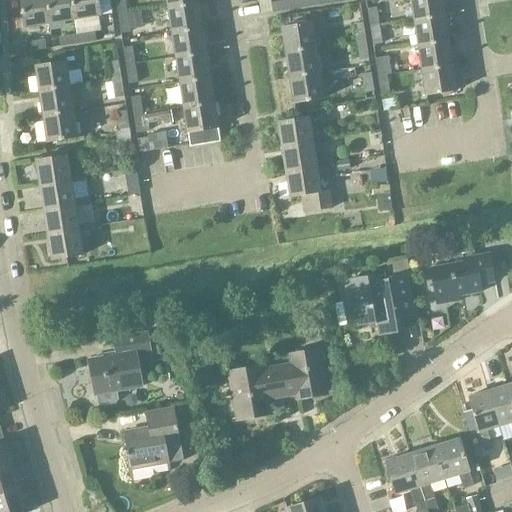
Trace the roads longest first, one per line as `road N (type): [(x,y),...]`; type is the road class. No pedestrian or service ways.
road 1 (residential): [(65,511),(17,337),(0,227)]
road 2 (residential): [(149,194),(255,177),(227,0)]
road 3 (residential): [(337,442),(511,318)]
road 4 (residential): [(391,153),(491,137),(480,69)]
road 5 (residential): [(195,511),(337,442)]
